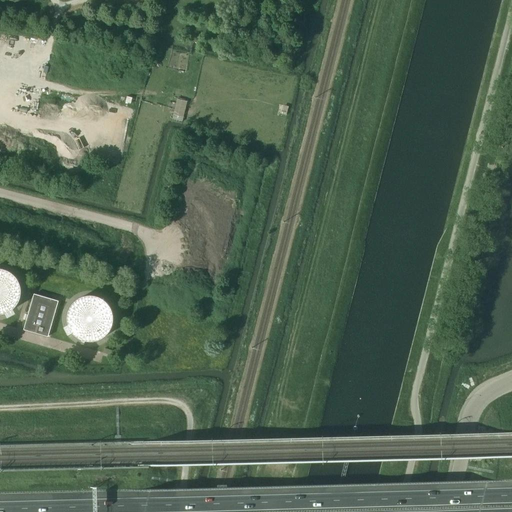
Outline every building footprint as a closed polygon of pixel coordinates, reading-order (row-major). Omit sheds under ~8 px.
[(177,99),(173,115),(183,117),(187,102),(177,99)] [(0,315),(2,315),(4,314),(6,313),(8,313),(10,311),(12,310),(13,309),(15,307),(16,306),(17,304),(18,302),(19,300),(20,298),(20,296),(20,294),(20,291),(20,289),(20,287),(19,285),(18,283),(17,281),(16,279),(15,278),(13,276),(12,275),(10,273),(8,272),(6,271),(4,271),(2,270),(0,270),(0,269),(0,315)] [(23,330),(47,337),(58,301),(34,294),(23,330)] [(70,332),(72,334),(73,335),(74,337),(76,338),(77,339),(79,340),(82,341),(85,342),(88,342),(92,342),(96,341),(99,340),(102,339),(105,336),(107,334),(109,331),(110,329),(112,325),(112,323),(112,320),(112,316),(111,313),(110,310),(109,307),(107,304),(105,302),(103,301),(100,299),(97,298),(94,297),(91,296),(87,297),(84,297),(80,298),(78,300),(74,302),(72,305),(70,308),(68,311),(67,314),(67,318),(67,322),(67,325),(68,329),(70,332)] [(346,458),(349,459),(354,439),(351,439),(346,458)] [(331,511),(335,511),(342,489),(338,488),(331,511)]
